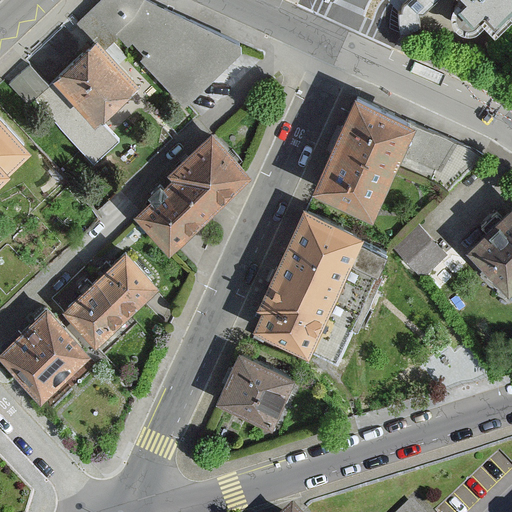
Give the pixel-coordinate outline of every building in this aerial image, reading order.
[(133,12),(140,0),(97,0),(79,19),(94,35),(98,31),(107,41),(119,30),(117,28),(133,12)] [(140,0),(133,12),(117,28),(119,30),(173,87),(185,100),(241,46),(241,39),(156,0),(140,0)] [(511,0),(406,0),(403,4),(402,6),(401,8),(401,10),(398,10),(399,32),(406,32),(421,31),(420,13),(424,12),(436,0),(460,0),(458,2),(456,4),(455,6),(454,10),(454,13),(454,17),(456,20),(458,22),(461,25),(464,26),(467,27),(470,27),(475,26),(478,24),(485,18),(495,28),(511,11),(511,0)] [(107,41),(98,31),(94,35),(91,38),(89,37),(60,65),(61,66),(53,73),(56,76),(94,116),(96,113),(138,74),(107,41)] [(33,98),(49,83),(29,62),(9,81),(28,102),(33,98)] [(94,116),(56,76),(49,83),(33,98),(94,161),(119,137),(96,113),(94,116)] [(414,117),(354,90),(336,132),(395,159),(414,117)] [(0,106),(0,169),(31,139),(0,106)] [(484,147),(414,117),(395,159),(450,182),(484,147)] [(213,128),(170,169),(174,173),(208,210),(252,169),(246,163),(217,133),(213,128)] [(373,209),(395,159),(336,132),(314,183),(373,209)] [(208,210),(174,173),(134,209),(140,216),(152,228),(168,246),(202,215),(208,210)] [(363,230),(303,202),(256,303),(261,305),(253,323),(259,326),(256,333),(273,341),(277,332),(308,346),(310,341),(338,354),(388,246),(361,234),(363,230)] [(511,285),(511,202),(468,245),(509,288),(511,285)] [(431,235),(419,222),(395,245),(407,258),(422,274),(446,251),(431,235)] [(79,289),(63,304),(96,339),(118,318),(128,309),(140,298),(153,285),(159,280),(130,249),(126,245),(110,260),(94,274),(79,289)] [(91,347),(47,301),(0,344),(0,345),(43,392),(91,347)] [(446,346),(428,361),(443,387),(491,372),(479,353),(468,342),(453,353),(446,346)] [(272,419),(292,373),(239,350),(219,396),(272,419)]
